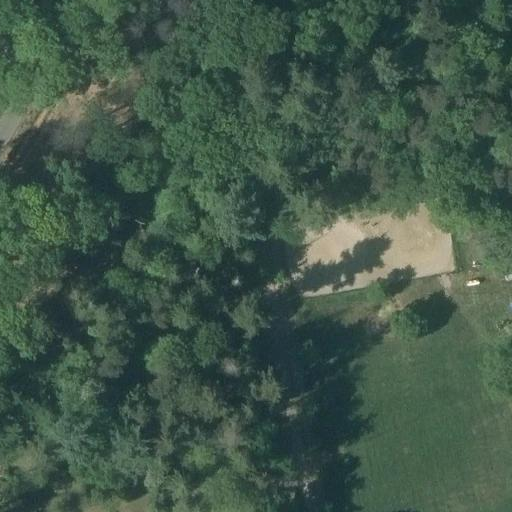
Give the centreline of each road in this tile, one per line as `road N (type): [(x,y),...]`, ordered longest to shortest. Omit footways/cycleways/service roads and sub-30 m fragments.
road 1 (track): [(314,511),(220,27)]
road 2 (unclassified): [(90,0),(0,148)]
